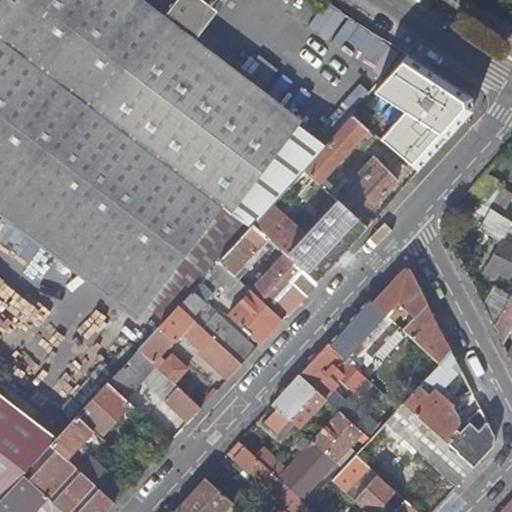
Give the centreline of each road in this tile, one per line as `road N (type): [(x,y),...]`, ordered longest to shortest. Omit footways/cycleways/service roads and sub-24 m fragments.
road 1 (residential): [(416,216),(146,511)]
road 2 (residential): [(511,403),(416,216)]
road 3 (residential): [(511,83),(384,0)]
road 4 (residential): [(511,106),(416,216)]
